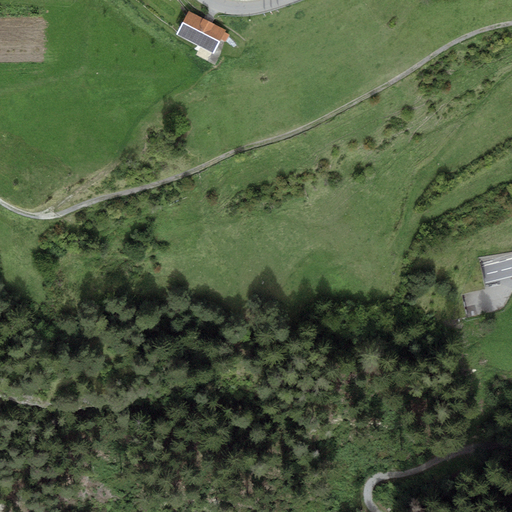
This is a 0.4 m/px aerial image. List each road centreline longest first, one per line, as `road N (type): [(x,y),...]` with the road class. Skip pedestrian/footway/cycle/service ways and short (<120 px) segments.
road 1 (track): [(511,23),(456,41),(298,131),(174,178),(44,216),(0,200)]
road 2 (primary): [(511,268),(321,299),(166,295),(0,268)]
road 3 (track): [(511,445),(373,480),(367,493),(376,511)]
